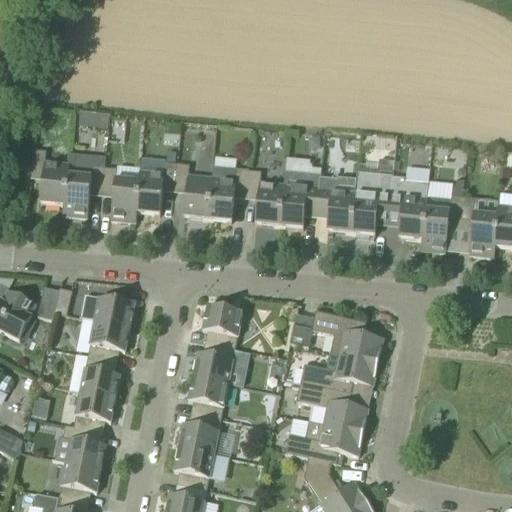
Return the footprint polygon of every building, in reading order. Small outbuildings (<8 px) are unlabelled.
[(94,130),(108,131),(109,118),(95,117),(94,130)] [(64,220),(68,168),(45,166),(46,155),(33,154),(31,178),(43,179),(40,207),(64,209),(63,220),(64,220)] [(168,154),(167,165),(175,166),(176,155),(168,154)] [(68,168),(64,220),(87,223),(90,195),(102,196),(104,171),(105,161),(93,159),(92,170),(68,168)] [(175,192),(177,168),(165,166),(164,177),(140,175),(137,217),(160,219),(163,191),(175,192)] [(208,223),(212,182),(188,179),(189,169),(177,168),(175,192),(187,193),(184,221),(208,223)] [(249,174),(236,173),(236,172),(213,170),(212,182),(208,223),(232,226),(234,198),(246,199),(249,174)] [(104,171),(102,196),(114,197),(111,225),(136,227),(137,217),(140,175),(138,185),(116,183),(117,173),(104,171)] [(279,230),(283,189),(260,186),(261,176),(249,174),(246,199),(258,200),(255,228),(279,230)] [(285,174),(283,189),(279,230),(303,232),(304,221),(316,222),(320,178),(285,174)] [(338,183),(321,181),(321,178),(320,178),(316,222),(328,223),(327,235),(351,237),(356,183),(338,181),(338,183)] [(356,183),(351,237),(375,240),(378,212),(389,213),(392,188),(379,187),(357,179),(356,183)] [(421,255),(427,202),(403,200),(405,181),(393,180),(392,188),(389,213),(401,214),(399,242),(422,244),(420,255),(421,255)] [(448,229),(460,230),(462,206),(450,205),(449,215),(426,213),(427,202),(421,255),(445,257),(448,229)] [(462,206),(460,230),(472,232),(469,260),(493,262),(498,209),(496,220),(474,218),(475,207),(462,206)] [(511,210),(498,209),(493,262),(494,262),(495,251),(511,252),(511,210)] [(54,317),(59,294),(44,291),(38,320),(52,324),(54,317)] [(72,295),(60,293),(59,294),(54,317),(66,319),(72,295)] [(30,320),(36,309),(7,294),(2,305),(0,303),(0,334),(20,345),(32,321),(30,320)] [(94,325),(130,333),(134,309),(99,302),(99,301),(85,299),(80,322),(94,325)] [(210,348),(235,353),(237,341),(238,341),(242,317),(232,315),(233,310),(219,307),(218,312),(207,310),(202,334),(213,336),(210,348)] [(298,309),(290,348),(309,352),(312,335),(333,340),(330,357),(378,367),(383,343),(364,339),(366,327),(317,316),(317,313),(298,309)] [(130,333),(94,325),(90,349),(88,361),(112,366),(115,354),(125,356),(130,333)] [(235,353),(210,348),(208,360),(198,358),(193,382),(228,389),(233,365),(235,353)] [(373,391),(378,367),(330,357),(329,357),(338,359),(335,375),(304,369),(304,373),(296,371),(293,385),(301,387),(351,398),(353,386),(373,391)] [(112,366),(88,361),(85,373),(80,396),(115,403),(120,380),(110,378),(112,366)] [(0,393),(4,396),(10,395),(14,386),(12,381),(3,377),(0,375),(0,393)] [(196,419),(221,424),(223,412),(224,412),(228,389),(193,382),(188,405),(198,407),(196,419)] [(301,387),(300,387),(299,396),(297,405),(312,409),(309,425),(363,437),(368,413),(349,409),(351,398),(301,387)] [(73,431),(98,436),(100,425),(111,427),(115,403),(80,396),(75,420),(76,420),(73,431)] [(221,424),(196,419),(194,430),(183,428),(179,452),(214,459),(219,436),(218,436),(221,424)] [(34,435),(36,426),(29,425),(28,433),(34,435)] [(291,439),(289,439),(285,457),(308,462),(331,467),(336,468),(339,457),(358,461),(363,437),(309,425),(305,442),(291,439)] [(98,436),(73,431),(65,430),(63,441),(59,440),(54,464),(66,467),(101,474),(106,450),(96,448),(98,436)] [(0,454),(18,464),(22,445),(0,433),(0,454)] [(214,459),(179,452),(174,475),(184,478),(182,489),(206,494),(209,482),(209,483),(214,459)] [(331,467),(308,462),(304,482),(321,508),(315,511),(359,511),(367,507),(354,487),(340,496),(329,479),(331,467)] [(96,497),(101,474),(66,467),(61,490),(62,490),(59,502),(84,507),(86,495),(96,497)] [(206,494),(182,489),(179,501),(169,499),(166,511),(203,511),(205,506),(204,506),(206,494)] [(82,511),(84,507),(59,502),(37,497),(34,511),(42,511),(82,511)]
